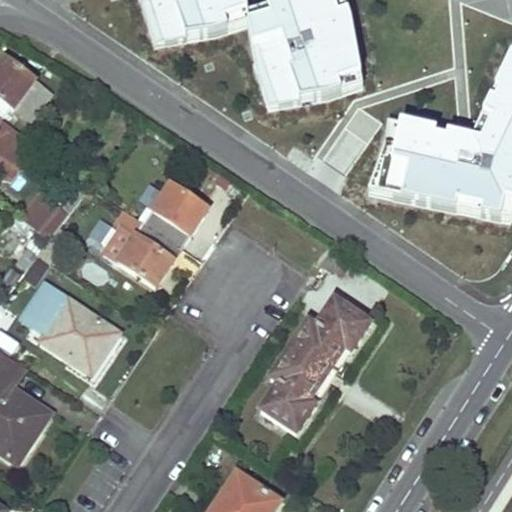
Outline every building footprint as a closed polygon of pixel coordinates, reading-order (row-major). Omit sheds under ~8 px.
[(140,0),(142,6),(148,26),(157,23),(164,46),(217,37),(248,27),(253,54),(261,90),(271,87),(278,109),(304,105),(340,96),(338,86),(360,78),(352,31),(347,16),(338,19),(331,0),(314,0),(293,4),(289,5),(247,17),(244,0),(140,0)] [(331,0),(338,19),(347,16),(342,0),(331,0)] [(157,23),(148,26),(154,47),(164,46),(157,23)] [(35,82),(4,59),(0,63),(0,169),(12,153),(25,162),(35,148),(0,122),(0,120),(9,109),(13,112),(35,82)] [(465,141),(401,127),(395,151),(385,149),(373,183),(395,188),(393,200),(450,211),(452,204),(477,209),(476,216),(500,221),(505,201),(511,203),(511,59),(471,142),(465,141)] [(360,78),(338,86),(340,96),(363,89),(360,78)] [(52,95),(35,82),(13,112),(30,125),(52,95)] [(271,87),(261,90),(267,112),(278,109),(271,87)] [(395,151),(401,127),(388,125),(385,149),(395,151)] [(393,200),(395,188),(373,183),(369,195),(393,200)] [(170,188),(144,227),(175,247),(191,223),(198,227),(208,213),(170,188)] [(511,217),(511,203),(505,201),(500,221),(510,223),(511,217)] [(477,209),(452,204),(450,211),(476,216),(477,209)] [(56,224),(34,210),(26,223),(47,237),(56,224)] [(175,247),(144,227),(128,215),(101,255),(155,291),(166,274),(159,270),(175,247)] [(191,223),(175,247),(181,251),(198,227),(191,223)] [(175,247),(159,270),(166,274),(181,251),(175,247)] [(332,249),(320,267),(333,276),(345,258),(332,249)] [(115,333),(54,294),(32,328),(46,337),(41,345),(91,379),(107,355),(102,352),(115,333)] [(278,387),(261,413),(298,437),(316,409),(309,403),(344,352),(350,356),(370,326),(334,303),(316,329),(309,325),(270,382),(278,387)] [(115,333),(102,352),(107,355),(119,336),(115,333)] [(0,455),(16,466),(40,430),(14,413),(24,399),(10,391),(24,370),(0,354),(0,455)] [(50,416),(24,399),(14,413),(40,430),(50,416)] [(236,478),(213,511),(275,511),(279,506),(236,478)]
